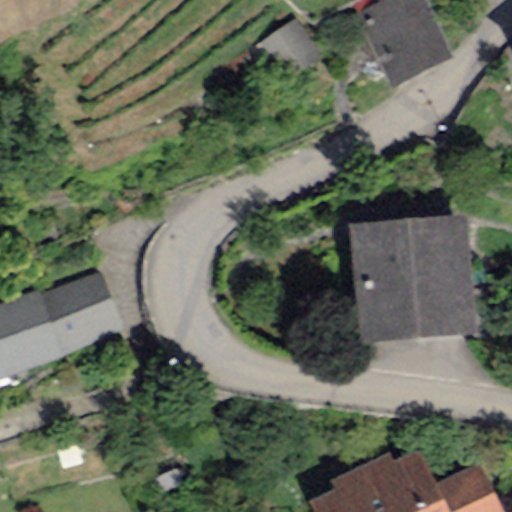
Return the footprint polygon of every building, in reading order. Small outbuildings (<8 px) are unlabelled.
[(451,60),(423,0),(378,0),(355,11),(391,88),(451,60)] [(327,61),(292,18),(255,47),(290,91),(327,61)] [(468,216),(347,226),(357,342),(478,331),(468,216)] [(38,291),(0,304),(0,380),(61,360),(60,357),(119,338),(98,276),(39,295),(38,291)] [(307,503),(310,511),(445,511),(434,487),(418,453),(393,464),(389,454),(330,481),(334,491),(307,503)] [(434,487),(445,511),(498,511),(478,467),(434,487)]
